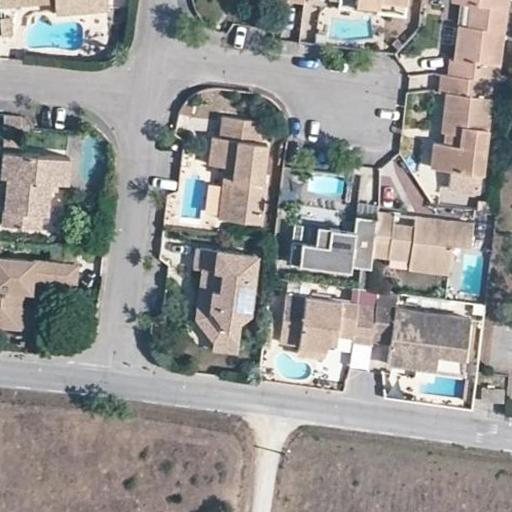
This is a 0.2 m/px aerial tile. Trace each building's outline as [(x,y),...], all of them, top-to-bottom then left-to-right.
[(50,0),(51,3),(51,12),(82,10),(81,0),(86,0),(50,0)] [(86,0),(81,0),(82,10),(104,10),(103,0),(86,0)] [(458,0),(469,1),(466,23),(460,22),(456,55),(451,55),(450,74),(492,79),(497,79),(502,40),(506,0),(458,0)] [(0,53),(16,54),(17,10),(0,10),(0,53)] [(447,131),(453,132),(452,143),(446,142),(435,141),(431,166),(480,171),(492,79),(450,74),(443,73),(441,91),(447,92),(443,131),(447,131)] [(223,163),(232,164),(225,217),(258,221),(263,180),(259,178),(264,141),(261,139),(262,128),(255,118),(221,114),(218,136),(210,134),(206,160),(223,163)] [(23,117),(3,115),(0,150),(20,152),(23,117)] [(0,150),(0,153),(0,175),(4,176),(1,209),(37,213),(44,213),(46,190),(47,180),(54,181),(64,182),(66,157),(20,152),(0,150)] [(232,164),(223,163),(216,217),(225,217),(232,164)] [(351,175),(352,165),(343,164),(336,172),(351,175)] [(289,187),(291,167),(281,166),(279,186),(289,187)] [(478,187),(480,171),(446,168),(445,182),(478,187)] [(46,190),(53,191),(54,181),(47,180),(46,190)] [(1,209),(0,221),(0,225),(37,229),(37,213),(1,209)] [(413,218),(411,227),(392,225),(392,216),(375,213),(374,220),(370,255),(387,258),(388,250),(407,253),(406,261),(406,264),(445,268),(449,247),(466,250),(469,226),(413,218)] [(370,255),(374,220),(353,217),(351,232),(350,240),(335,238),(336,230),(315,227),(312,246),(289,243),(286,266),(347,274),(347,268),(357,269),(355,288),(364,289),(365,289),(370,255)] [(350,240),(351,232),(336,230),(335,238),(350,240)] [(193,266),(191,290),(197,291),(196,302),(188,308),(187,315),(203,339),(226,323),(236,324),(238,315),(239,300),(248,300),(252,269),(253,261),(240,259),(241,252),(189,246),(186,265),(193,266)] [(406,261),(407,253),(388,250),(387,258),(406,261)] [(253,261),(255,253),(241,252),(240,259),(253,261)] [(72,286),(74,265),(0,257),(0,327),(17,329),(21,294),(22,282),(31,283),(36,283),(72,286)] [(406,264),(406,270),(444,276),(445,268),(406,264)] [(31,283),(22,282),(21,294),(30,294),(31,283)] [(365,289),(364,289),(362,303),(374,304),(375,290),(365,289)] [(197,291),(191,290),(188,308),(196,302),(197,291)] [(468,317),(393,306),(395,293),(375,290),(374,304),(369,338),(388,341),(385,361),(414,366),(415,351),(435,354),(462,357),(468,317)] [(374,304),(362,303),(285,294),(279,339),(293,341),(291,351),(322,355),(325,347),(326,339),(334,340),(335,333),(350,335),(350,339),(368,341),(369,338),(374,304)] [(238,315),(247,311),(248,300),(239,300),(238,315)] [(203,339),(203,345),(233,348),(236,324),(226,323),(203,339)] [(326,339),(325,347),(333,348),(334,340),(326,339)] [(435,354),(415,351),(414,366),(433,368),(435,354)] [(500,404),(501,392),(479,390),(478,403),(500,404)]
